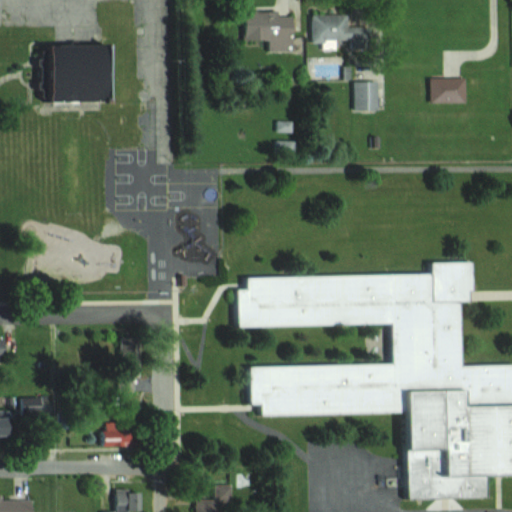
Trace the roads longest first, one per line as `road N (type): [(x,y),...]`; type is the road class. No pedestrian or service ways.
road 1 (residential): [(161,511),(153,0)]
road 2 (residential): [(161,463),(0,464)]
road 3 (residential): [(159,316),(0,318)]
